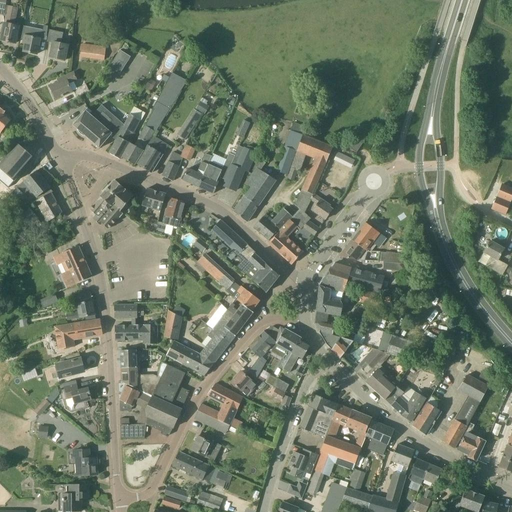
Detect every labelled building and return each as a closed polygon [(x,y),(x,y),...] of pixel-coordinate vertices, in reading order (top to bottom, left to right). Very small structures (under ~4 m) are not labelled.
[(0,15),(6,16),(5,24),(4,25),(3,25),(1,32),(3,33),(1,41),(2,41),(2,42),(7,43),(8,42),(15,44),(19,26),(14,25),(16,18),(16,17),(18,8),(6,5),(6,0),(0,0),(0,2),(0,3),(0,2),(0,15)] [(50,17),(41,15),(39,28),(48,30),(50,17)] [(34,25),(28,24),(24,44),(25,44),(23,52),(37,55),(40,39),(31,37),(34,25)] [(63,33),(50,30),(47,42),(53,43),(50,57),(65,60),(68,46),(61,44),(63,33)] [(106,47),(82,44),(80,56),(104,60),(106,47)] [(131,58),(120,51),(110,68),(121,75),(131,58)] [(187,81),(172,73),(152,109),(155,111),(134,146),(131,144),(123,158),(135,165),(136,163),(143,152),(144,151),(143,150),(154,131),(156,132),(187,81)] [(68,84),(77,80),(74,74),(58,80),(59,83),(50,87),(53,92),(51,93),(53,98),(55,97),(55,99),(72,92),(68,84)] [(86,84),(73,91),(77,98),(90,92),(86,84)] [(200,101),(196,109),(204,114),(209,107),(200,101)] [(92,112),(87,109),(85,111),(73,126),(77,129),(77,130),(78,131),(78,132),(79,133),(80,134),(81,135),(83,136),(85,137),(86,137),(99,149),(107,139),(110,136),(112,137),(116,140),(124,124),(101,105),(92,116),(89,114),(92,112)] [(12,119),(4,113),(6,112),(0,107),(0,133),(0,134),(12,119)] [(123,158),(131,144),(130,143),(135,134),(134,133),(141,120),(130,114),(124,124),(116,140),(109,153),(121,160),(122,158),(123,158)] [(186,121),(194,126),(197,121),(189,116),(186,121)] [(244,119),(237,135),(244,138),(251,122),(244,119)] [(306,127),(302,126),(294,123),(291,131),(303,136),(306,127)] [(144,151),(143,152),(136,163),(152,173),(168,145),(153,136),(144,151)] [(303,136),(297,151),(316,159),(295,206),(300,210),(293,217),(290,220),(296,226),(300,230),(303,227),(308,221),(311,219),(304,214),(310,200),(311,197),(313,194),(333,147),(303,136)] [(35,159),(18,144),(20,141),(17,138),(12,145),(15,147),(4,160),(0,164),(0,168),(7,174),(12,179),(15,182),(35,159)] [(181,156),(189,160),(195,149),(186,145),(185,148),(181,155),(181,156)] [(235,156),(229,154),(223,167),(222,169),(224,170),(229,172),(225,180),(223,186),(236,191),(244,170),(249,172),(257,153),(242,148),(235,166),(231,165),(235,156)] [(296,152),(285,148),(277,171),(288,176),(296,152)] [(183,159),(172,154),(162,176),(173,181),(183,159)] [(198,187),(210,161),(212,157),(206,154),(199,170),(200,170),(199,173),(188,169),(183,180),(198,187)] [(210,161),(198,187),(213,194),(219,182),(215,181),(217,176),(220,178),(224,170),(222,169),(223,167),(221,167),(210,161)] [(276,181),(261,170),(265,164),(261,161),(245,184),(250,188),(234,212),(247,222),(276,181)] [(294,182),(297,171),(291,169),(288,180),(294,182)] [(37,171),(25,180),(6,199),(13,206),(19,200),(28,191),(31,195),(33,193),(36,198),(50,187),(37,171)] [(134,196),(115,180),(98,200),(99,200),(90,210),(96,215),(93,219),(100,225),(102,224),(108,229),(117,220),(114,217),(134,196)] [(511,199),(511,188),(502,185),(491,209),(505,215),(511,199)] [(161,211),(166,194),(147,189),(142,206),(161,211)] [(51,194),(53,193),(52,192),(36,201),(47,222),(62,214),(51,194)] [(333,210),(329,207),(330,206),(313,194),(311,197),(310,200),(317,204),(312,211),(325,220),(333,210)] [(185,203),(170,199),(163,223),(158,222),(155,232),(164,234),(167,225),(178,228),(185,203)] [(29,207),(15,217),(20,223),(34,213),(29,207)] [(283,226),(284,227),(290,220),(293,217),(284,209),(273,221),(265,214),(254,228),(269,240),(279,229),(279,230),(283,226)] [(25,230),(39,220),(34,213),(20,223),(25,230)] [(155,232),(158,222),(148,219),(145,229),(155,232)] [(241,272),(252,280),(266,293),(278,278),(278,275),(255,254),(256,253),(220,220),(212,229),(220,236),(219,237),(227,244),(227,243),(235,250),(233,252),(242,261),(247,266),(241,272)] [(290,220),(284,227),(268,243),(280,254),(292,242),(287,237),(296,226),(290,220)] [(303,227),(314,236),(319,229),(308,221),(303,227)] [(365,250),(368,251),(371,251),(376,245),(378,246),(385,238),(365,222),(352,240),(365,250)] [(208,246),(199,238),(193,246),(203,253),(208,246)] [(368,251),(365,250),(352,240),(340,256),(357,260),(365,261),(368,251)] [(479,262),(502,276),(508,265),(498,259),(504,249),(490,241),(484,252),(479,262)] [(224,254),(228,249),(220,242),(216,246),(224,254)] [(303,252),(292,242),(280,254),(292,264),(303,252)] [(76,284),(92,277),(78,246),(62,253),(70,270),(61,274),(67,289),(76,284)] [(380,252),(379,262),(383,262),(402,263),(404,255),(380,252)] [(205,254),(197,263),(205,270),(227,290),(234,283),(235,281),(205,254)] [(383,270),(406,272),(406,264),(402,263),(383,262),(383,270)] [(205,270),(197,263),(194,266),(202,274),(205,270)] [(384,277),(334,264),(320,284),(344,293),(347,283),(373,291),(379,293),(384,277)] [(425,284),(426,275),(418,273),(416,282),(425,284)] [(343,306),(340,301),(329,299),(330,289),(319,285),(318,299),(317,299),(315,324),(319,332),(333,336),(335,327),(328,325),(329,314),(340,316),(343,306)] [(260,301),(241,287),(233,297),(236,299),(252,311),(260,301)] [(362,292),(359,303),(379,307),(382,296),(362,292)] [(55,293),(41,300),(44,308),(59,301),(55,293)] [(93,301),(92,301),(90,293),(76,295),(78,304),(76,304),(78,312),(67,314),(68,320),(86,317),(87,322),(96,321),(93,301)] [(393,299),(386,297),(384,303),(392,305),(393,299)] [(253,312),(252,311),(236,299),(232,303),(228,309),(235,315),(236,314),(246,322),(253,312)] [(289,307),(284,303),(280,308),(286,312),(289,307)] [(143,308),(136,308),(136,305),(114,305),(115,318),(136,317),(136,315),(143,315),(143,308)] [(231,342),(235,336),(246,322),(236,314),(235,315),(228,309),(222,305),(207,324),(213,329),(231,342)] [(183,318),(168,310),(164,338),(178,340),(183,318)] [(96,321),(87,322),(56,327),(59,345),(59,349),(74,347),(73,340),(103,335),(100,320),(96,321)] [(157,325),(133,325),(133,326),(116,326),(116,341),(138,340),(138,337),(143,337),(143,344),(157,344),(157,325)] [(300,340),(301,338),(285,329),(284,330),(280,328),(279,330),(273,327),(270,328),(268,328),(273,333),(272,335),(273,336),(271,338),(275,342),(277,343),(274,348),(271,353),(282,359),(278,366),(283,369),(288,359),(289,360),(292,353),(299,340),(300,340)] [(261,358),(269,349),(275,342),(271,338),(273,336),(272,335),(273,333),(268,328),(264,331),(260,335),(249,347),(261,358)] [(200,355),(215,363),(231,342),(213,329),(208,336),(212,339),(200,355)] [(342,330),(340,339),(332,337),(333,336),(319,332),(326,344),(332,350),(340,358),(353,343),(355,334),(342,330)] [(417,346),(391,337),(388,345),(385,354),(411,363),(417,346)] [(310,346),(300,340),(299,340),(292,353),(289,360),(288,359),(283,369),(289,373),(299,357),(302,359),(310,346)] [(200,355),(175,341),(167,355),(179,362),(205,376),(215,363),(200,355)] [(385,354),(388,345),(380,342),(378,352),(384,354),(385,354)] [(161,378),(158,377),(153,375),(138,375),(138,367),(137,367),(136,350),(121,351),(122,383),(135,388),(139,391),(143,395),(147,397),(148,395),(152,396),(161,378)] [(385,400),(392,391),(394,393),(402,383),(402,382),(400,381),(399,382),(380,366),(377,369),(378,370),(376,372),(371,368),(384,354),(378,352),(376,351),(356,373),(385,400)] [(81,358),(79,352),(66,357),(68,362),(56,365),(60,378),(78,374),(77,371),(84,369),(81,358)] [(264,364),(258,360),(250,372),(257,377),(264,364)] [(19,366),(25,380),(38,375),(33,361),(19,366)] [(158,377),(161,378),(152,396),(148,395),(147,397),(151,400),(146,410),(147,416),(146,425),(170,435),(173,428),(182,410),(181,410),(190,391),(179,387),(185,373),(167,365),(162,363),(161,366),(158,377)] [(296,374),(300,365),(296,363),(291,372),(296,374)] [(259,377),(265,381),(269,374),(263,370),(259,377)] [(488,386),(492,378),(482,371),(477,380),(468,374),(458,389),(470,396),(442,441),(454,449),(455,448),(456,448),(469,423),(488,386)] [(254,385),(250,381),(251,380),(241,372),(232,382),(248,397),(253,390),(251,388),(254,385)] [(278,379),(274,387),(284,393),(289,385),(278,379)] [(425,399),(414,392),(402,383),(394,393),(399,398),(391,406),(401,415),(411,422),(425,399)] [(64,388),(67,400),(73,399),(74,405),(80,403),(92,400),(89,388),(79,391),(77,384),(65,387),(64,388)] [(201,404),(198,410),(230,425),(236,428),(240,430),(243,423),(233,418),(237,409),(242,398),(215,384),(207,395),(224,404),(219,415),(214,413),(215,411),(201,404)] [(139,391),(126,386),(120,400),(120,411),(132,411),(133,407),(135,403),(143,406),(138,425),(129,425),(129,418),(123,419),(120,419),(120,425),(121,439),(144,438),(146,425),(147,416),(146,410),(151,400),(147,397),(143,395),(139,391)] [(57,387),(50,395),(56,399),(59,395),(57,387)] [(285,394),(276,389),(272,396),(281,401),(285,394)] [(326,438),(339,405),(313,394),(308,407),(309,407),(300,428),(302,429),(308,432),(309,432),(309,431),(326,438)] [(291,397),(285,395),(282,404),(288,406),(291,397)] [(442,412),(436,409),(441,402),(432,396),(427,403),(412,426),(427,435),(442,412)] [(50,404),(45,400),(34,411),(38,416),(50,404)] [(366,436),(367,433),(366,433),(372,418),(339,405),(326,438),(319,455),(313,470),(322,473),(327,458),(334,461),(334,462),(354,469),(358,455),(360,450),(361,450),(366,436)] [(226,434),(230,425),(198,410),(194,418),(204,423),(205,424),(226,434)] [(394,430),(372,421),(368,433),(367,433),(366,436),(378,440),(375,446),(386,451),(388,445),(394,430)] [(469,423),(456,448),(458,450),(469,455),(468,457),(476,460),(485,442),(469,434),(473,425),(469,423)] [(492,434),(505,439),(509,428),(496,423),(492,434)] [(48,428),(39,427),(38,436),(46,437),(48,428)] [(511,433),(508,445),(507,445),(499,467),(511,471),(511,433)] [(212,443),(198,436),(191,450),(206,457),(215,461),(222,446),(212,441),(212,443)] [(372,496),(367,511),(370,511),(395,511),(398,503),(397,503),(405,475),(414,451),(397,444),(391,460),(392,461),(389,467),(395,469),(397,463),(400,464),(396,473),(394,472),(386,500),(375,497),(376,494),(373,493),(372,496)] [(97,458),(90,459),(90,450),(73,452),(75,476),(98,475),(97,458)] [(319,455),(305,450),(303,456),(294,452),(289,466),(291,467),(291,468),(293,468),(290,475),(301,479),(308,481),(311,475),(313,470),(319,455)] [(209,465),(208,466),(179,452),(173,466),(202,479),(210,482),(209,483),(216,486),(219,480),(226,483),(229,476),(219,471),(219,470),(215,468),(209,465)] [(423,479),(430,464),(417,459),(410,474),(412,475),(410,480),(421,484),(423,479)] [(442,469),(430,464),(423,479),(435,485),(442,469)] [(360,492),(366,473),(354,469),(353,471),(351,476),(347,488),(341,503),(367,511),(372,496),(360,492)] [(82,482),(82,485),(67,485),(67,493),(63,493),(63,511),(80,511),(80,505),(82,505),(82,501),(89,501),(89,482),(82,482)] [(341,503),(347,488),(339,485),(333,484),(322,511),(338,511),(341,503)] [(302,499),(305,490),(297,487),(290,485),(287,493),(302,499)] [(192,494),(179,490),(168,486),(165,494),(189,502),(192,494)] [(426,511),(432,501),(430,500),(433,492),(426,489),(423,497),(420,496),(414,511),(416,511),(426,511)] [(481,511),(484,501),(482,501),(484,496),(465,489),(462,498),(454,495),(449,508),(452,509),(451,511),(457,511),(460,506),(469,509),(476,511),(481,511)] [(216,497),(202,492),(200,497),(197,504),(218,511),(221,503),(214,500),(216,497)] [(164,497),(162,505),(180,508),(181,500),(164,497)] [(437,511),(440,504),(432,501),(428,511),(437,511)] [(496,511),(498,504),(484,501),(481,511),(496,511)] [(297,511),(299,508),(283,502),(279,511),(281,511),(280,511),(297,511)]
